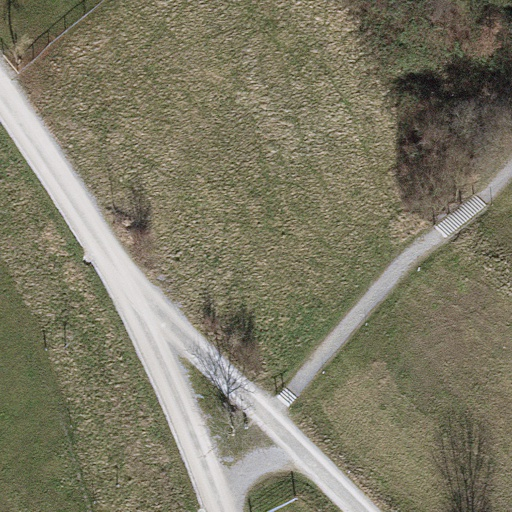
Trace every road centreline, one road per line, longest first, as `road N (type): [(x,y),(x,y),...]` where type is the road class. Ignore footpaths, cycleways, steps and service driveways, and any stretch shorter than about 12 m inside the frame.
road 1 (track): [(150,314),(0,92)]
road 2 (track): [(216,511),(150,314)]
road 3 (track): [(150,314),(296,451)]
